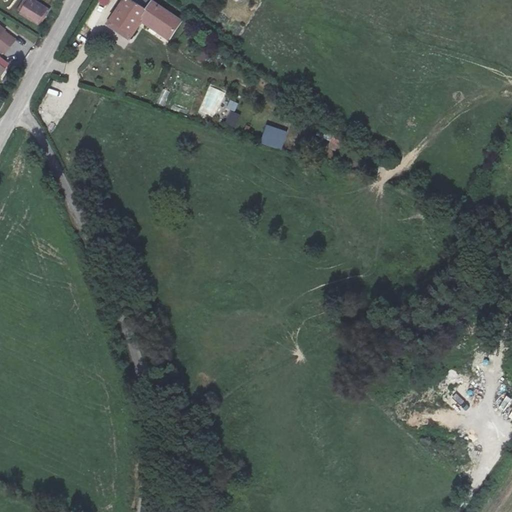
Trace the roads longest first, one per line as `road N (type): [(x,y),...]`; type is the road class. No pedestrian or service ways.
road 1 (unclassified): [(140,511),(148,450),(129,358),(88,229),(19,104)]
road 2 (tertiary): [(19,104),(80,0)]
